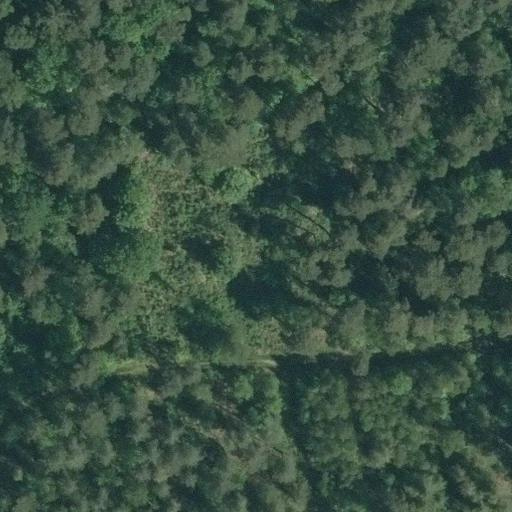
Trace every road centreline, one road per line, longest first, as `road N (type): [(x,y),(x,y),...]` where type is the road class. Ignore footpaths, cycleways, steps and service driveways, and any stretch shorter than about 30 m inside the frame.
road 1 (track): [(284,360),(99,378),(28,400),(0,421)]
road 2 (track): [(511,339),(284,360)]
road 3 (track): [(307,511),(284,360)]
